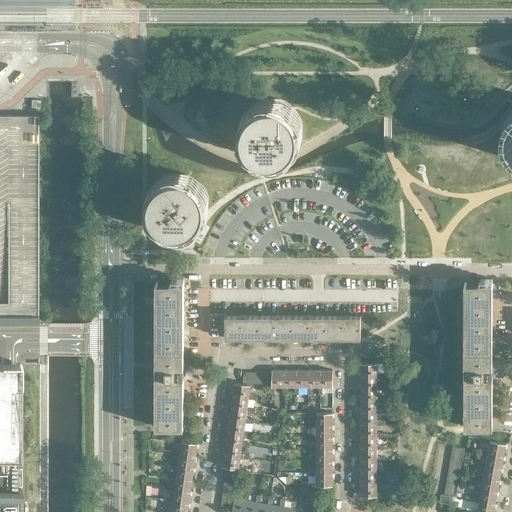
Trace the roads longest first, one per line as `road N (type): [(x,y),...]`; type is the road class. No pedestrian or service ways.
road 1 (residential): [(109,267),(511,274)]
road 2 (residential): [(216,347),(344,351),(343,510)]
road 3 (tertiary): [(110,511),(110,341)]
road 4 (residential): [(197,511),(216,347)]
road 5 (tertiary): [(109,267),(112,145)]
